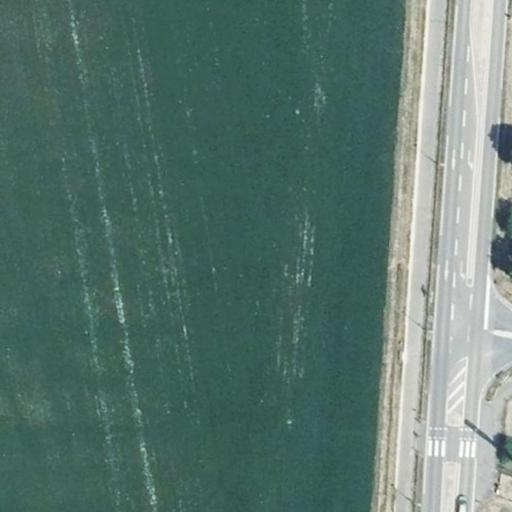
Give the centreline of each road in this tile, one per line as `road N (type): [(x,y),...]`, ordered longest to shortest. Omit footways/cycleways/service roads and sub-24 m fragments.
road 1 (tertiary): [(476,320),(500,0)]
road 2 (tertiary): [(466,0),(444,317)]
road 3 (tertiary): [(444,317),(434,511)]
road 4 (tertiary): [(462,511),(476,320)]
